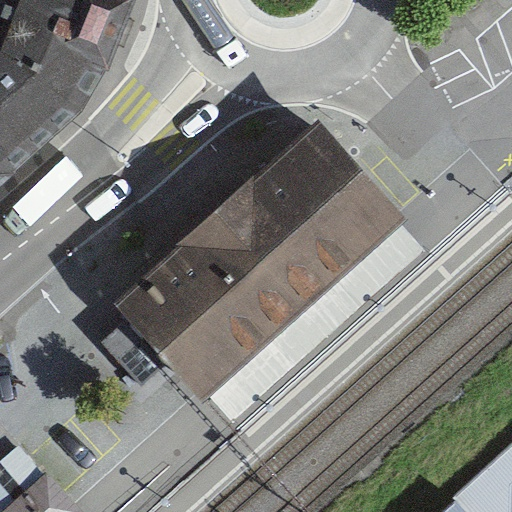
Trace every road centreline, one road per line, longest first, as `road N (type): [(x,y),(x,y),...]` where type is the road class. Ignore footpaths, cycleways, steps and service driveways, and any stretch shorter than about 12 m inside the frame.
road 1 (secondary): [(89,190),(174,146),(263,74)]
road 2 (secondary): [(190,10),(89,190)]
road 3 (secondary): [(263,74),(326,68),(369,30),(380,0)]
